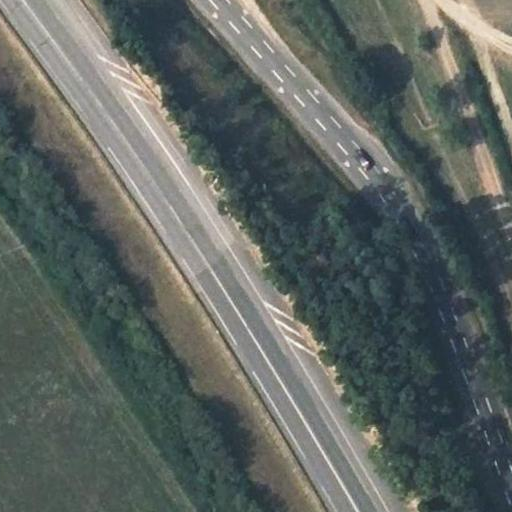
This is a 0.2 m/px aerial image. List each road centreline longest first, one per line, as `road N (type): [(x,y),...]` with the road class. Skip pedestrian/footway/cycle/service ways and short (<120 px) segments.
road 1 (primary): [(365,511),(216,253),(39,0)]
road 2 (tertiary): [(511,490),(405,223),(213,0)]
road 3 (unknown): [(467,0),(511,125)]
